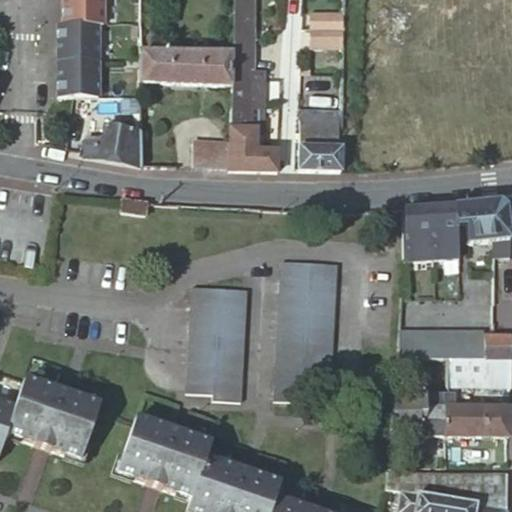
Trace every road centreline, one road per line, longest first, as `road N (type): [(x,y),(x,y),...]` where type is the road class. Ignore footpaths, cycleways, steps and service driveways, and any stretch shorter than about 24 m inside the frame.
road 1 (residential): [(511,178),(403,193),(251,193),(137,189),(0,165)]
road 2 (unknown): [(20,169),(25,0)]
